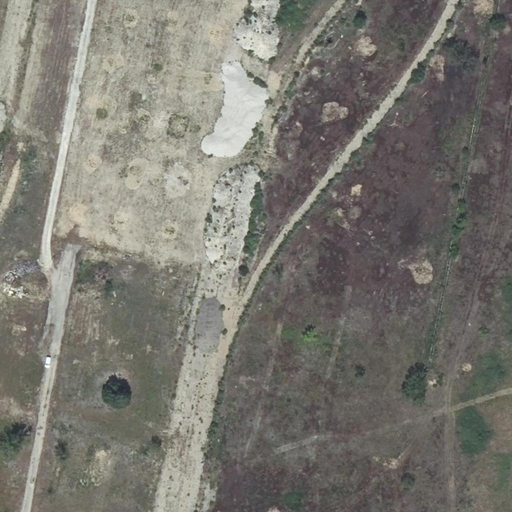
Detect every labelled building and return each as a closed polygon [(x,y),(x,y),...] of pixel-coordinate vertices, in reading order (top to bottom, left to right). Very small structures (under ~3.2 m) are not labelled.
[(162,3),(141,0),(137,24),(159,27),(162,3)] [(140,48),(135,53),(134,58),(134,61),(136,65),(139,69),(143,72),(149,73),(152,72),(156,70),(160,65),(162,60),(161,54),(158,49),(153,46),(148,45),(144,45),(140,48)] [(128,88),(126,94),(126,96),(127,101),(130,105),(135,108),(141,109),(145,108),(149,106),(152,102),(154,95),(153,91),(150,86),(146,83),(142,82),(138,82),(134,83),(131,85),(128,88)] [(121,127),(118,134),(118,137),(118,140),(120,144),(123,148),(128,150),(132,150),(136,149),(140,147),(143,144),(145,140),(145,136),(144,132),(143,129),(140,125),(135,123),(130,122),(126,124),(121,127)] [(114,164),(110,174),(113,182),(117,186),(122,187),(129,186),(134,183),(137,178),(138,171),(135,165),(131,161),(123,159),(114,164)] [(10,419),(7,433),(14,434),(16,420),(10,419)]
